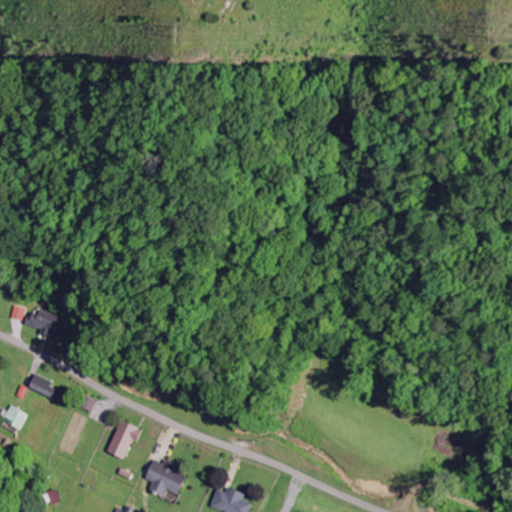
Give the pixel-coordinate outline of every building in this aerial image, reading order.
[(26,321),(28,309),(17,306),(14,319),(26,321)] [(43,334),(55,338),(58,330),(65,332),(69,321),(36,310),(31,325),(45,330),(43,334)] [(32,390),(71,406),(75,396),(53,387),(55,382),(38,375),(32,390)] [(83,408),(94,413),(100,402),(89,396),(83,408)] [(29,414),(12,407),(4,424),(21,431),(29,414)] [(128,460),(136,440),(141,442),(146,430),(125,421),(112,453),(128,460)] [(182,496),(190,475),(179,471),(181,465),(168,460),(167,464),(157,461),(150,480),(156,482),(152,491),(168,496),(170,491),(182,496)] [(252,511),(256,504),(247,500),(249,495),(232,488),(230,493),(222,490),(215,508),(224,511),(252,511)]
